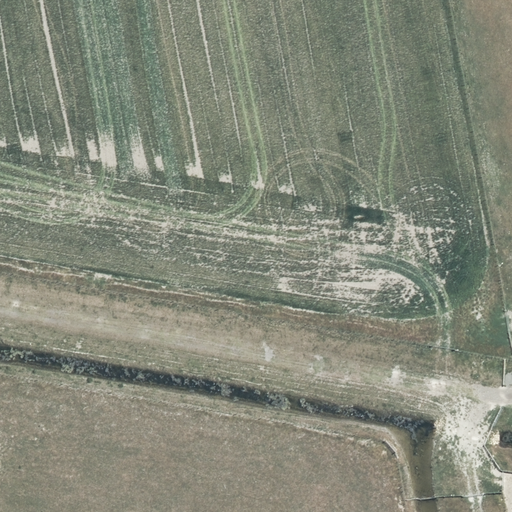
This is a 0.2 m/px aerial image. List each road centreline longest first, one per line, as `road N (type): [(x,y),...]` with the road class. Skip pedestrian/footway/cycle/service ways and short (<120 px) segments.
road 1 (unclassified): [(450,384),(0,308)]
road 2 (unclassified): [(450,384),(475,511)]
